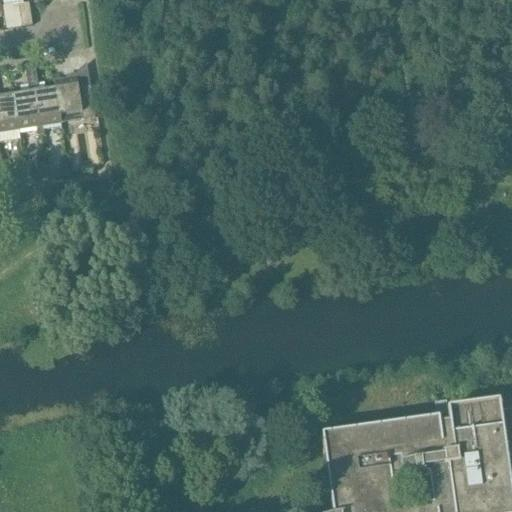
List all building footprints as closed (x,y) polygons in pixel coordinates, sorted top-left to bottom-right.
[(18,6),(20,17),(30,16),(28,4),(18,6)] [(30,16),(20,17),(22,29),(32,27),(30,16)] [(36,77),(34,65),(24,66),(26,78),(36,77)] [(38,88),(36,77),(26,78),(28,90),(38,88)] [(53,83),(54,90),(55,90),(61,125),(95,120),(90,88),(78,90),(76,79),(53,83)] [(39,128),(61,125),(55,90),(54,90),(34,93),(39,128)] [(34,93),(12,96),(18,132),(39,128),(34,93)] [(18,132),(12,96),(0,98),(0,144),(20,141),(18,132)] [(51,180),(67,178),(66,167),(49,169),(51,180)] [(438,421),(319,437),(321,449),(330,511),(511,511),(511,503),(505,451),(511,450),(511,409),(499,412),(498,404),(445,411),(447,426),(439,426),(438,421)]
